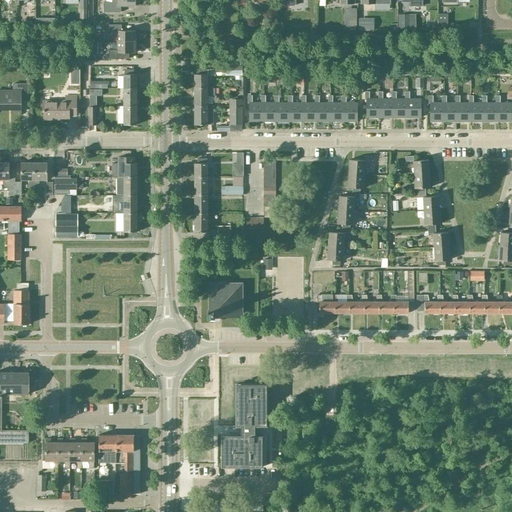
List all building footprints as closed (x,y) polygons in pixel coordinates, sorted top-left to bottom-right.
[(134,0),(111,0),(111,2),(103,2),(103,12),(120,12),(120,6),(135,6),(134,0)] [(117,41),(135,41),(135,30),(121,30),(121,24),(108,24),(108,33),(117,33),(117,41)] [(117,49),(108,49),(108,58),(128,58),(128,52),(134,52),(135,41),(117,41),(117,49)] [(225,76),(241,76),(241,66),(225,66),(225,76)] [(194,74),(194,88),(206,88),(206,75),(214,75),(214,69),(206,69),(206,70),(196,70),(196,74),(194,74)] [(123,88),(136,88),(136,74),(133,74),(133,70),(124,70),(124,74),(123,74),(123,88)] [(426,78),(426,90),(433,90),(433,84),(440,84),(441,78),(426,78)] [(28,98),(28,83),(13,83),(13,90),(0,90),(0,108),(12,108),(12,110),(20,111),(20,98),(28,98)] [(136,106),(136,88),(123,88),(123,106),(136,106)] [(206,88),(194,88),(194,106),(206,106),(206,95),(214,95),(214,88),(206,88)] [(380,99),(378,99),(368,99),(368,92),(364,91),(364,99),(366,99),(366,117),(380,117),(380,99)] [(393,99),(391,98),(382,98),(382,92),(378,92),(378,99),(380,99),(380,117),(393,117),(393,99)] [(406,99),(405,99),(395,98),(395,92),(391,92),(391,98),(393,99),(393,117),(406,117),(406,99)] [(406,99),(406,117),(420,118),(420,99),(409,99),(409,92),(405,92),(405,99),(406,99)] [(53,117),(68,117),(68,113),(75,113),(75,95),(65,95),(65,100),(42,100),(42,111),(43,111),(43,119),(53,119),(53,117)] [(262,102),(260,102),(251,102),(251,95),(247,95),(247,102),(249,103),(249,121),(262,121),(262,102)] [(276,102),(274,102),(264,102),(264,95),(260,95),(260,102),(262,102),(262,121),(276,121),(276,102)] [(289,102),(287,102),(278,102),(278,95),(274,95),(274,102),(276,102),(276,121),(289,121),(289,102)] [(303,102),(301,102),(291,102),(291,95),(287,95),(287,102),(289,102),(289,121),(303,121),(303,102)] [(316,103),(314,103),(305,102),(305,95),(301,95),(301,102),(303,102),(303,121),(316,121),(316,103)] [(329,103),(328,103),(318,102),(318,95),(314,95),(314,103),(316,103),(316,121),(329,121),(329,103)] [(343,103),(341,103),(332,103),(332,95),(328,95),(328,103),(329,103),(329,121),(343,121),(343,103)] [(343,103),(343,121),(356,121),(356,103),(345,103),(345,96),(341,95),(341,103),(343,103)] [(443,103),(441,103),(432,103),(432,96),(428,96),(428,103),(429,103),(429,121),(443,121),(443,103)] [(456,103),(455,103),(445,103),(445,96),(441,96),(441,103),(443,103),(443,121),(457,121),(456,103)] [(470,103),(468,103),(459,103),(459,96),(455,96),(455,103),(456,103),(457,121),(470,121),(470,103)] [(483,103),(482,103),(472,103),(472,96),(468,96),(468,103),(470,103),(470,121),(483,121),(483,103)] [(497,103),(495,103),(486,103),(486,96),(482,96),(482,103),(483,103),(483,121),(497,121),(497,103)] [(497,103),(497,121),(510,122),(510,103),(499,103),(499,96),(495,96),(495,103),(497,103)] [(136,125),(136,106),(123,106),(123,125),(136,125)] [(194,106),(194,125),(213,125),(212,106),(206,106),(194,106)] [(241,106),(229,106),(229,124),(241,124),(241,106)] [(347,174),(363,175),(363,161),(371,161),(371,156),(363,156),(363,161),(348,160),(347,174)] [(412,175),(428,174),(427,160),(412,161),(412,156),(404,157),(405,162),(412,161),(412,175)] [(116,177),(136,177),(136,163),(134,163),(134,157),(117,157),(117,162),(112,162),(112,177),(116,177)] [(194,177),(207,177),(207,163),(206,163),(206,159),(197,159),(197,163),(194,163),(194,177)] [(9,181),(9,169),(9,162),(0,162),(0,179),(3,179),(3,187),(8,187),(8,194),(15,194),(15,181),(9,181)] [(34,187),(34,162),(21,162),(21,179),(29,179),(29,187),(34,187)] [(34,162),(34,187),(39,187),(39,179),(47,179),(47,162),(34,162)] [(362,189),(363,175),(347,174),(346,188),(351,188),(351,193),(358,193),(359,188),(362,189)] [(417,193),(425,192),(424,188),(429,187),(428,174),(412,175),(413,188),(416,188),(417,193)] [(70,177),(54,177),(54,191),(67,191),(67,189),(76,189),(76,179),(70,179),(70,177)] [(136,177),(116,177),(116,195),(123,195),(136,195),(136,177)] [(207,195),(207,177),(194,177),(194,195),(207,195)] [(422,211),(438,210),(437,196),(425,197),(425,192),(417,193),(417,197),(421,197),(422,211)] [(358,198),(358,193),(351,193),(350,197),(338,196),(337,210),(352,211),(353,197),(358,198)] [(123,213),(136,213),(136,195),(123,195),(123,213)] [(194,213),(207,213),(207,195),(194,195),(194,213)] [(21,213),(21,206),(0,206),(0,220),(8,221),(8,234),(19,234),(19,221),(21,221),(21,213)] [(351,225),(352,211),(337,210),(336,224),(341,224),(340,229),(348,229),(349,225),(351,225)] [(426,229),(434,229),(434,224),(439,224),(438,210),(422,211),(423,225),(426,225),(426,229)] [(136,213),(123,213),(123,231),(136,231),(136,213)] [(207,213),(194,213),(194,232),(207,232),(207,213)] [(77,221),(55,221),(55,237),(77,237),(77,221)] [(217,226),(217,236),(230,237),(230,226),(217,226)] [(511,228),(511,233),(499,232),(498,246),(511,247),(511,228)] [(348,234),(348,229),(340,229),(340,233),(327,232),(327,246),(343,247),(344,234),(348,234)] [(433,247),(448,246),(447,233),(435,233),(434,229),(426,229),(427,234),(432,234),(433,247)] [(342,261),(343,247),(327,246),(326,260),(331,260),(331,265),(339,265),(339,260),(342,261)] [(448,246),(433,247),(433,261),(436,261),(437,266),(444,265),(444,260),(449,260),(448,246)] [(511,247),(498,246),(498,260),(503,260),(502,265),(511,265),(511,247)] [(272,260),(263,260),(263,270),(272,270),(272,260)] [(218,317),(221,317),(242,317),(242,306),(243,306),(243,296),(242,296),(242,283),(229,283),(229,281),(217,281),(217,283),(208,283),(208,311),(206,311),(206,317),(214,317),(214,319),(216,319),(218,319),(218,317)] [(0,323),(3,324),(3,321),(13,321),(13,324),(28,324),(28,304),(28,290),(13,290),(13,304),(0,303),(0,323)] [(331,302),(331,295),(320,295),(316,295),(316,302),(319,302),(319,312),(333,313),(333,302),(331,302)] [(348,302),(346,302),(337,302),(336,295),(331,295),(331,302),(333,302),(333,313),(348,313),(348,302)] [(363,302),(360,302),(352,302),(351,295),(346,295),(346,302),(348,302),(348,313),(363,313),(363,302)] [(378,302),(375,302),(366,302),(365,295),(360,295),(360,302),(363,302),(363,313),(378,313),(378,302)] [(392,302),(390,302),(381,302),(380,295),(375,295),(375,302),(378,302),(378,313),(392,313),(392,302)] [(392,302),(392,313),(407,313),(407,302),(396,302),(395,295),(390,295),(390,302),(392,302)] [(439,302),(436,302),(428,302),(426,295),(422,295),(422,302),(424,302),(424,311),(424,313),(439,313),(439,302)] [(454,302),(451,302),(442,302),(441,295),(436,295),(436,302),(439,302),(439,313),(454,313),(454,302)] [(468,302),(466,302),(457,302),(456,295),(451,295),(451,302),(454,302),(454,313),(468,313),(468,302)] [(483,302),(481,302),(472,302),(471,295),(466,295),(466,302),(468,302),(468,313),(483,313),(483,302)] [(498,302),(496,302),(487,302),(485,295),(481,295),(481,302),(483,302),(483,313),(498,313),(498,302)] [(498,302),(498,313),(511,312),(511,301),(501,302),(500,295),(496,295),(496,302),(498,302)] [(28,375),(28,372),(0,371),(0,393),(0,394),(28,394),(28,391),(28,386),(31,386),(31,381),(28,381),(28,375)] [(262,392),(262,384),(240,384),(240,392),(235,392),(235,418),(240,418),(240,426),(240,428),(240,431),(240,435),(238,435),(228,435),(228,440),(220,440),(220,462),(228,462),(228,467),(262,467),(262,435),(254,435),(254,430),(254,426),(262,426),(262,418),(267,418),(267,392),(262,392)] [(0,442),(28,442),(28,431),(0,431),(0,394),(0,393),(0,442)] [(115,463),(116,434),(115,434),(115,435),(99,435),(99,434),(98,434),(98,463),(115,463)] [(139,494),(139,487),(139,435),(133,435),(133,434),(132,434),(132,435),(117,435),(117,434),(116,434),(115,463),(124,463),(124,473),(120,473),(120,494),(139,494)] [(57,442),(50,443),(50,439),(45,439),(45,460),(52,460),(52,462),(53,464),(53,468),(58,468),(58,461),(57,461),(57,442)] [(69,443),(62,443),(62,439),(57,439),(57,442),(57,461),(58,461),(64,461),(64,463),(65,464),(65,468),(70,468),(70,461),(69,443)] [(82,443),(81,443),(74,443),(74,439),(69,439),(69,443),(70,461),(76,461),(76,463),(77,464),(77,468),(82,468),(82,461),(82,443)] [(82,461),(88,461),(88,463),(89,464),(89,469),(94,469),(94,443),(86,443),(86,440),(81,440),(81,443),(82,443),(82,461)] [(46,491),(46,489),(46,475),(37,475),(37,491),(46,491)] [(98,494),(111,494),(111,480),(98,480),(98,494)]
